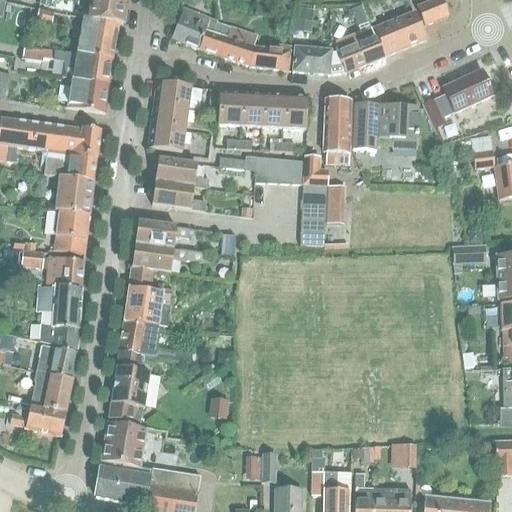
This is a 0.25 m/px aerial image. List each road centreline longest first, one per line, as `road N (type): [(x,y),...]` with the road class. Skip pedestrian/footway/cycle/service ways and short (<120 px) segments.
road 1 (residential): [(66,496),(83,440),(126,126)]
road 2 (residential): [(136,61),(335,88),(486,29)]
road 3 (residential): [(126,126),(0,110)]
